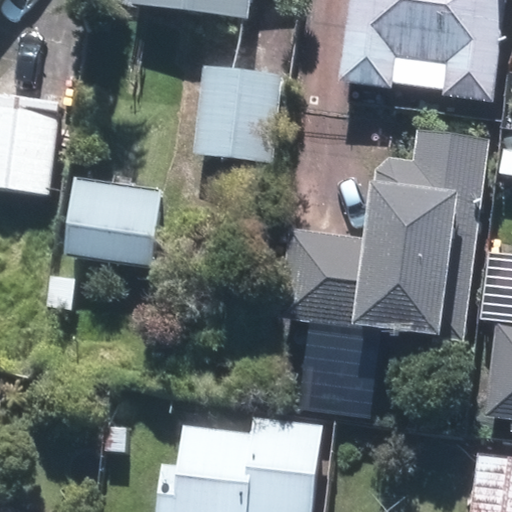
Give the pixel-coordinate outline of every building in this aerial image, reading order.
[(0,0),(0,24),(18,0),(0,0)] [(146,0),(146,8),(260,21),(262,0),(146,0)] [(511,0),(364,0),(356,85),(511,100),(511,0)] [(289,70),(213,66),(209,158),(285,161),(289,70)] [(0,98),(0,187),(59,194),(69,106),(0,98)] [(378,242),(299,235),(292,322),(483,339),(501,140),(431,134),(429,155),(386,152),(378,242)] [(178,187),(91,182),(86,259),(173,265),(178,187)] [(511,318),(508,318),(502,425),(511,425),(511,318)] [(314,511),(322,425),(253,419),(251,433),(181,426),(177,462),(163,461),(158,511),(314,511)] [(511,511),(511,456),(484,455),(480,511),(511,511)]
